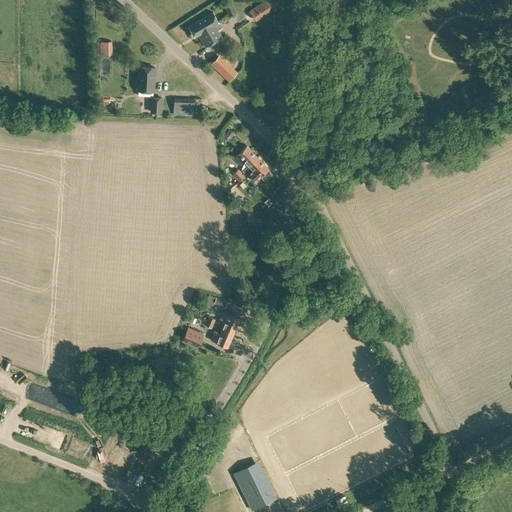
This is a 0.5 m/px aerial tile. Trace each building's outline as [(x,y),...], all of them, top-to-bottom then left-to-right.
[(256,20),(275,7),(270,0),(265,0),(250,11),(256,20)] [(234,6),(231,1),(223,5),(226,11),(234,6)] [(224,36),(217,23),(219,22),(213,12),(188,26),(195,36),(198,34),(205,47),(224,36)] [(116,14),(111,20),(118,25),(122,20),(116,14)] [(104,52),(113,52),(112,37),(103,38),(104,52)] [(218,56),(211,64),(228,80),(235,73),(218,56)] [(153,91),(155,67),(139,66),(139,77),(137,77),(137,84),(138,84),(138,90),(153,91)] [(162,113),(163,96),(151,96),(150,113),(162,113)] [(193,113),(194,99),(174,98),(173,112),(193,113)] [(234,133),(229,129),(223,137),(228,142),(234,133)] [(249,165),(257,157),(246,145),(233,157),(240,165),(245,161),(249,165)] [(249,165),(242,171),(249,178),(251,176),(255,181),(260,176),(265,181),(272,173),(268,169),(268,168),(257,157),(249,165)] [(238,168),(232,174),(235,177),(241,172),(238,168)] [(239,181),(245,175),(241,172),(235,177),(239,181)] [(239,206),(246,200),(239,194),(233,200),(239,206)] [(225,308),(227,302),(216,297),(213,303),(225,308)] [(233,332),(240,317),(223,310),(219,319),(225,322),(222,327),(233,332)] [(197,348),(203,333),(187,326),(181,341),(197,348)] [(227,347),(233,332),(222,327),(220,333),(215,330),(210,340),(227,347)] [(17,375),(8,388),(19,395),(27,383),(17,375)] [(261,505),(271,500),(253,463),(234,473),(239,484),(252,510),(261,505)] [(209,473),(213,483),(220,480),(216,470),(209,473)]
